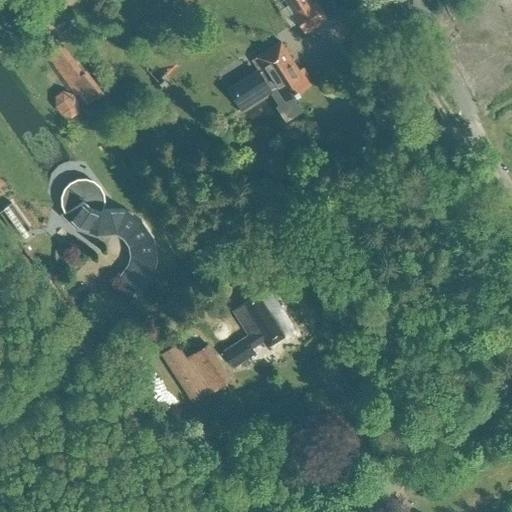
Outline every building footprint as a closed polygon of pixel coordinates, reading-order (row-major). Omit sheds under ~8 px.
[(303,32),(327,17),(316,0),(284,0),(291,11),(290,12),(303,32)] [(241,107),(275,85),(284,99),(312,80),(302,65),(297,68),(279,41),(251,59),(258,70),(229,89),(241,107)] [(45,53),(84,106),(102,93),(84,68),(82,70),(61,42),(45,53)] [(55,96),(55,105),(61,113),(70,116),(77,110),(77,101),(71,93),(62,90),(55,96)] [(103,201),(103,193),(99,186),(93,181),(85,179),(78,179),(71,183),(65,189),(63,196),(63,203),(66,210),(63,212),(78,226),(97,233),(117,231),(125,236),(131,244),(133,254),(130,264),(125,271),(141,290),(153,274),(157,255),(154,235),(142,219),(125,208),(110,208),(101,209),(103,201)] [(30,227),(11,201),(0,209),(0,214),(16,236),(17,237),(30,227)] [(251,323),(255,329),(221,350),(231,366),(240,360),(255,351),(251,345),(261,339),(264,345),(293,327),(273,295),(262,302),(257,293),(243,301),(243,302),(232,309),(244,327),(251,323)] [(208,393),(229,380),(206,342),(185,355),(208,393)] [(161,352),(193,401),(207,392),(176,343),(161,352)] [(236,470),(224,454),(208,465),(220,481),(236,470)]
